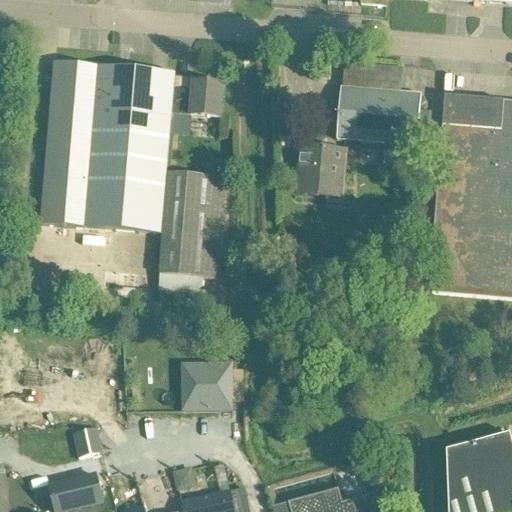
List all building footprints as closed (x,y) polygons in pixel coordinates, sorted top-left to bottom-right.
[(360,0),(360,8),(383,10),(387,10),(388,0),(360,0)] [(511,0),(403,0),(404,0),(511,8),(511,0)] [(55,67),(41,227),(86,231),(86,233),(161,239),(162,235),(166,235),(162,278),(220,283),(228,184),(167,179),(170,139),(171,134),(172,121),(192,122),(220,124),(220,123),(224,91),(224,90),(206,89),(193,88),(192,101),(173,100),(175,82),(176,78),(100,71),(55,67)] [(420,101),(383,97),(340,94),(337,146),(416,153),(418,133),(419,115),(420,101)] [(511,108),(445,103),(428,300),(511,306),(511,108)] [(419,115),(418,133),(430,134),(432,116),(419,115)] [(283,124),(282,138),(292,139),(293,124),(283,124)] [(340,204),(344,157),(299,154),(296,201),(340,204)] [(51,293),(52,267),(27,266),(26,292),(51,293)] [(182,368),(182,416),(232,416),(231,368),(182,368)] [(24,433),(23,458),(49,459),(50,433),(24,433)] [(511,511),(511,450),(509,439),(446,455),(448,511),(511,511)] [(177,472),(180,490),(216,485),(213,467),(177,472)] [(227,468),(215,471),(218,484),(186,492),(188,502),(233,490),(227,468)] [(0,511),(8,511),(4,469),(0,469),(0,511)] [(387,471),(364,477),(369,498),(393,492),(387,471)] [(98,479),(49,491),(54,511),(92,511),(105,509),(98,479)] [(247,511),(244,492),(181,505),(182,511),(247,511)] [(376,511),(379,508),(371,503),(370,499),(342,507),(338,492),(288,506),(289,511),(376,511)]
